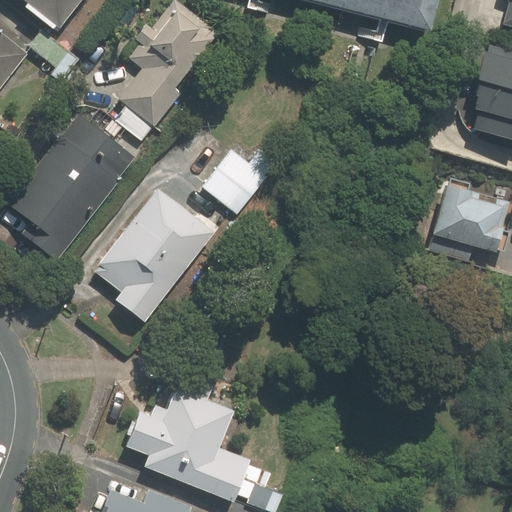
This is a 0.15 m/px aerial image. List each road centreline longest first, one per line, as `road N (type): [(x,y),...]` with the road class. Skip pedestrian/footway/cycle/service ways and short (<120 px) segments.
road 1 (unknown): [(470,0),(449,123),(511,146)]
road 2 (residential): [(0,476),(16,412),(0,353)]
